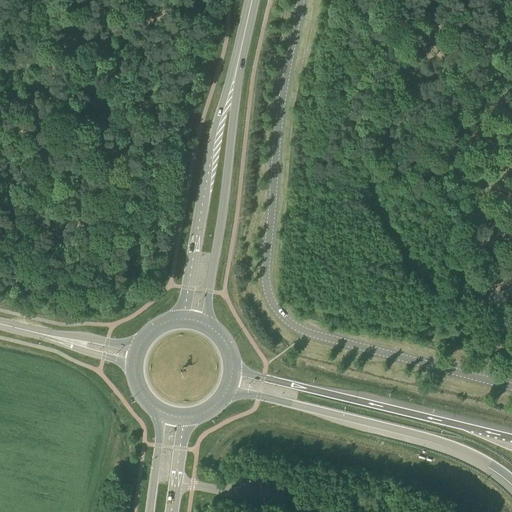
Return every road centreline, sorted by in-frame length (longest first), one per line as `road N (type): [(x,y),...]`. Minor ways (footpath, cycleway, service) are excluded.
road 1 (unclassified): [(511,386),(309,334),(271,303),(265,259),(300,0)]
road 2 (motorway): [(224,393),(439,440),(511,480)]
road 3 (secondary): [(206,325),(244,35)]
road 4 (secondary): [(244,35),(215,131),(180,319)]
road 5 (motorway): [(511,436),(231,367)]
road 6 (tertiary): [(15,327),(135,367)]
road 7 (tertiary): [(139,347),(15,327)]
